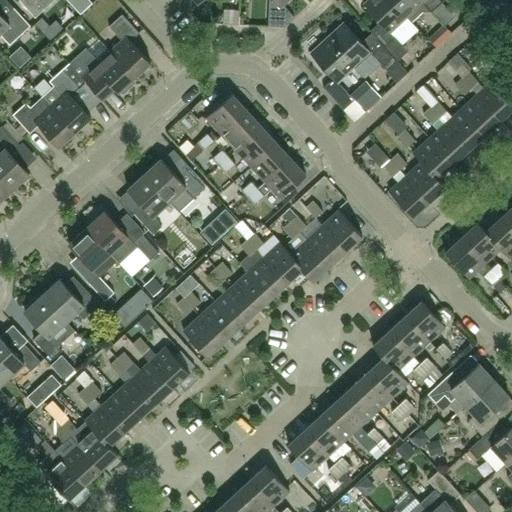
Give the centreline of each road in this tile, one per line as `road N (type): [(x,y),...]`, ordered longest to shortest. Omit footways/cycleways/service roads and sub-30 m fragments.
road 1 (residential): [(87,511),(132,469),(199,465),(214,480),(307,395),(311,342),(413,249)]
road 2 (residential): [(0,251),(197,72)]
road 3 (residential): [(334,151),(464,33)]
road 4 (residential): [(334,151),(251,64),(197,72)]
road 5 (residential): [(413,249),(334,151)]
road 6 (residential): [(496,338),(413,249)]
